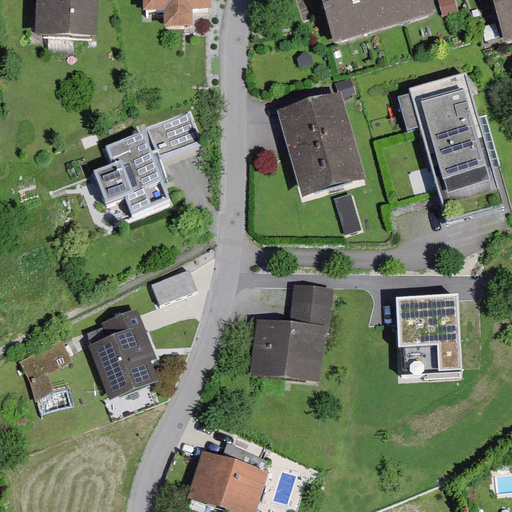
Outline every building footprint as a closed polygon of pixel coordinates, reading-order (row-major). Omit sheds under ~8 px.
[(103,0),(44,0),(43,42),(101,44),(103,0)] [(213,0),(144,0),(145,19),(168,19),(168,34),(198,34),(198,18),(213,18),(213,0)] [(324,0),(339,50),(441,20),(434,0),(324,0)] [(511,0),(497,0),(511,46),(511,0)] [(511,206),(474,80),(416,97),(456,231),(511,214),(511,206)] [(346,101),(285,119),(287,127),(311,208),(373,190),(346,101)] [(208,146),(196,115),(155,130),(163,153),(166,162),(188,154),(208,146)] [(111,150),(118,169),(98,177),(111,211),(131,204),(138,223),(176,208),(167,186),(175,184),(166,162),(163,153),(156,156),(149,136),(111,150)] [(347,227),(362,225),(358,204),(343,207),(347,227)] [(195,272),(156,287),(165,309),(203,294),(195,272)] [(340,294),(301,290),(297,331),(264,328),(258,384),(323,391),(328,345),(335,345),(340,294)] [(159,386),(151,365),(162,361),(143,314),(111,327),(117,341),(97,348),(119,402),(159,386)] [(469,323),(403,325),(404,390),(470,389),(469,323)] [(97,348),(117,341),(111,327),(92,335),(97,348)] [(27,362),(37,382),(42,401),(58,392),(57,388),(54,374),(77,362),(67,341),(27,362)] [(58,392),(42,401),(46,416),(80,406),(74,384),(57,388),(58,392)] [(259,511),(272,472),(209,452),(195,497),(242,511),(259,511)]
